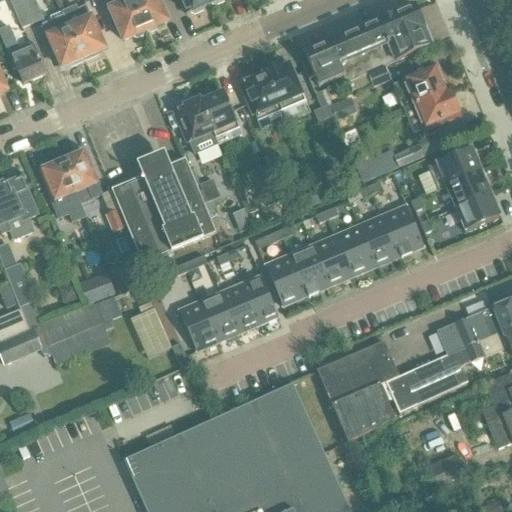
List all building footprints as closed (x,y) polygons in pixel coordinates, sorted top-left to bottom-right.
[(32,26),(20,0),(9,0),(22,30),(32,26)] [(35,0),(20,0),(32,26),(44,21),(35,0)] [(105,0),(124,43),(134,39),(137,41),(144,38),(144,34),(146,34),(132,1),(131,0),(105,0)] [(131,0),(132,1),(146,34),(147,33),(150,35),(157,32),(158,28),(169,23),(158,0),(131,0)] [(182,0),(188,14),(195,17),(204,13),(207,6),(209,5),(206,0),(182,0)] [(107,51),(94,19),(92,20),(86,7),(78,11),(76,7),(64,13),(85,61),(107,51)] [(354,84),(387,70),(435,50),(418,9),(398,17),(382,24),(307,56),(320,89),(346,78),(349,86),(354,84)] [(51,18),(52,22),(43,26),(62,71),(85,61),(64,13),(51,18)] [(20,51),(15,39),(10,28),(0,31),(0,33),(5,44),(24,87),(47,77),(33,45),(20,51)] [(288,63),(266,73),(284,114),(306,104),(288,63)] [(392,82),(387,70),(354,84),(359,94),(373,88),(374,90),(392,82)] [(448,96),(438,72),(395,90),(405,114),(448,96)] [(263,78),(244,86),(264,133),(287,123),(284,114),(266,73),(262,75),(263,78)] [(220,147),(243,137),(224,94),(203,104),(201,100),(200,101),(217,141),(220,147)] [(323,94),(316,97),(317,99),(322,111),(328,108),(323,96),(323,94)] [(440,132),(437,126),(459,117),(458,115),(461,111),(458,105),(454,104),(450,95),(448,96),(405,114),(414,135),(425,131),(428,137),(440,132)] [(191,145),(189,145),(195,158),(219,148),(219,147),(220,147),(217,141),(200,101),(183,108),(184,112),(178,115),(191,145)] [(341,104),(330,109),(337,124),(348,120),(341,104)] [(356,132),(342,138),(355,169),(369,163),(356,132)] [(369,163),(355,169),(362,186),(424,159),(420,148),(419,146),(393,157),(392,153),(372,162),(369,163)] [(438,194),(447,190),(446,189),(482,174),(472,151),(428,170),(438,194)] [(278,153),(265,159),(272,177),(286,172),(278,153)] [(85,154),(63,163),(77,197),(81,207),(93,201),(94,202),(104,198),(85,154)] [(137,167),(143,180),(113,193),(143,266),(217,235),(186,162),(170,169),(165,156),(137,167)] [(272,177),(265,159),(249,166),(267,209),(281,204),(270,178),(272,177)] [(63,163),(40,173),(54,207),(55,207),(61,221),(69,218),(73,226),(87,220),(81,207),(77,197),(63,163)] [(491,196),(482,174),(446,189),(447,190),(456,211),(491,196)] [(5,184),(0,186),(0,228),(4,236),(12,233),(16,241),(34,234),(28,220),(38,216),(27,192),(28,192),(23,180),(8,186),(6,186),(5,184)] [(214,182),(200,187),(207,205),(221,199),(214,182)] [(373,197),(383,193),(380,185),(370,189),(373,197)] [(363,201),(373,197),(370,189),(360,193),(363,201)] [(491,196),(456,211),(466,234),(501,219),(491,196)] [(411,204),(416,214),(424,211),(419,201),(411,204)] [(400,261),(424,250),(407,208),(382,219),(400,261)] [(335,210),(326,214),(329,222),(339,218),(335,210)] [(113,235),(127,230),(120,212),(106,217),(113,235)] [(329,222),(326,214),(316,218),(319,226),(329,222)] [(359,228),(377,270),(400,261),(382,219),(359,228)] [(421,226),(425,236),(433,233),(429,223),(421,226)] [(359,228),(336,238),(354,280),(377,270),(359,228)] [(289,230),(279,234),(283,242),(292,238),(289,230)] [(279,234),(269,238),(273,246),(283,242),(279,234)] [(313,248),(331,290),(354,280),(336,238),(313,248)] [(313,248),(290,258),(307,300),(331,290),(313,248)] [(236,252),(227,256),(230,264),(240,260),(236,252)] [(230,264),(227,256),(217,260),(220,268),(230,264)] [(290,258),(265,268),(283,310),(307,300),(290,258)] [(194,263),(184,267),(188,275),(197,271),(194,263)] [(21,266),(5,272),(20,310),(36,303),(21,266)] [(188,275),(184,267),(175,271),(178,279),(188,275)] [(240,287),(258,329),(279,321),(261,279),(240,287)] [(91,281),(80,285),(88,304),(114,293),(110,285),(96,292),(91,281)] [(240,287),(220,296),(238,338),(258,329),(240,287)] [(218,346),(238,338),(220,296),(200,304),(218,346)] [(0,345),(0,358),(4,369),(41,353),(45,360),(52,357),(57,369),(111,348),(106,333),(115,329),(113,323),(122,319),(115,299),(95,307),(94,305),(94,304),(87,307),(29,332),(1,345),(0,345)] [(511,302),(493,311),(468,322),(438,335),(448,358),(511,332),(511,302)] [(197,355),(218,346),(200,304),(179,313),(197,355)] [(21,311),(0,320),(0,345),(1,345),(29,332),(21,311)] [(511,332),(448,358),(399,380),(399,381),(387,386),(400,415),(468,385),(462,370),(499,354),(496,349),(507,344),(511,356),(511,332)] [(180,346),(172,349),(182,371),(189,367),(180,346)] [(387,386),(399,381),(399,380),(384,346),(318,374),(348,444),(396,421),(380,387),(387,384),(387,386)] [(511,383),(451,410),(459,427),(449,432),(457,449),(455,450),(464,470),(511,449),(503,430),(496,433),(489,417),(511,406),(511,383)] [(349,511),(293,387),(124,463),(145,511),(349,511)] [(20,420),(26,434),(36,430),(30,415),(20,420)] [(400,511),(368,439),(350,447),(376,511),(400,511)] [(502,511),(498,503),(477,511),(502,511)]
